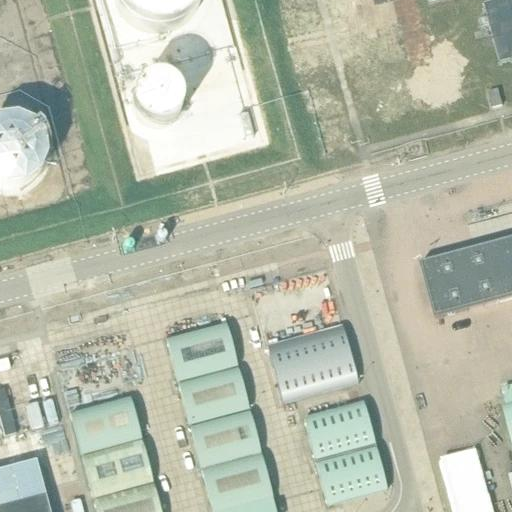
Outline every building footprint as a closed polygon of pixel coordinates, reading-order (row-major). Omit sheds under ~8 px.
[(511,0),(489,0),(501,46),(511,43),(511,0)] [(135,50),(119,91),(156,105),(172,65),(135,50)] [(0,184),(12,186),(23,183),(33,176),(40,167),(43,155),(42,144),(37,133),(29,124),(18,119),(7,118),(0,119),(0,184)] [(436,320),(511,299),(511,240),(421,265),(436,320)] [(172,378),(231,362),(220,319),(160,336),(172,378)] [(189,426),(248,410),(237,367),(177,384),(189,426)] [(80,454),(140,438),(128,395),(68,412),(80,454)] [(314,463),(374,447),(363,406),(303,421),(314,463)] [(511,406),(503,409),(511,441),(511,406)] [(63,410),(51,412),(57,436),(68,433),(63,410)] [(34,440),(46,437),(39,414),(27,418),(34,440)] [(200,471),(260,455),(249,414),(190,429),(200,471)] [(93,502),(153,485),(141,443),(81,459),(93,502)] [(326,509),(386,493),(375,452),(315,467),(326,509)] [(211,511),(227,511),(272,500),(260,457),(201,473),(211,511)] [(95,511),(159,511),(153,487),(93,503),(95,511)] [(48,511),(45,499),(0,510),(0,511),(48,511)]
